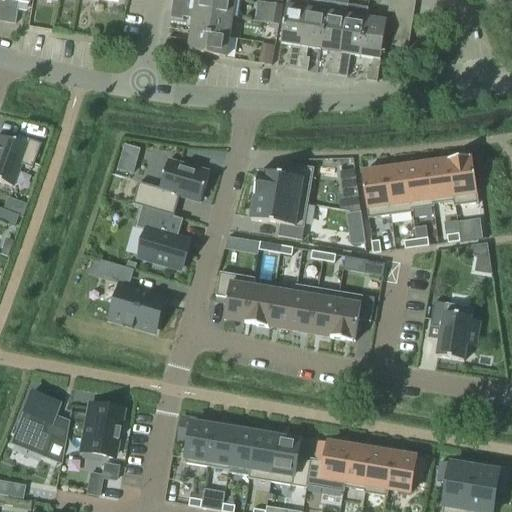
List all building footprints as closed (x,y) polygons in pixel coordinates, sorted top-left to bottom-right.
[(7,0),(4,26),(14,28),(16,15),(17,6),(27,8),(28,0),(7,0)] [(174,1),(172,12),(232,21),(235,3),(218,0),(195,0),(195,5),(174,1)] [(287,9),(281,48),(291,50),(287,72),(297,73),(309,2),(293,0),(287,0),(286,9),(287,9)] [(414,15),(416,3),(399,0),(391,0),(389,11),(414,15)] [(309,2),(297,73),(308,75),(310,62),(307,62),(308,52),(321,54),(328,5),(309,2)] [(328,5),(321,54),(334,57),(332,66),(328,65),(326,78),(337,79),(346,19),(348,7),(329,4),(328,5)] [(260,25),(278,28),(281,8),(263,5),(260,25)] [(412,27),(414,15),(389,11),(387,23),(412,27)] [(192,22),(190,34),(229,41),(232,21),(172,12),(170,23),(182,25),(183,20),(192,22)] [(346,19),(337,79),(347,81),(351,59),(360,61),(367,22),(346,19)] [(377,86),(383,48),(385,35),(387,25),(367,22),(360,61),(373,63),(371,72),(369,72),(367,84),(377,86)] [(410,39),(412,27),(387,23),(387,25),(385,35),(410,39)] [(167,41),(165,52),(226,62),(229,41),(190,34),(189,45),(167,41)] [(385,35),(383,48),(408,52),(410,39),(385,35)] [(262,46),(259,66),(272,68),(275,48),(262,46)] [(0,185),(11,190),(11,188),(19,167),(30,171),(39,147),(27,142),(24,149),(0,139),(0,185)] [(125,148),(122,157),(136,161),(139,153),(125,148)] [(461,161),(448,163),(455,209),(478,206),(472,161),(461,162),(461,161)] [(138,185),(132,207),(141,210),(173,219),(179,198),(200,204),(209,175),(167,163),(159,191),(138,185)] [(447,164),(427,167),(433,209),(434,209),(433,207),(453,204),(453,209),(455,209),(448,163),(447,163),(447,164)] [(257,175),(253,198),(255,199),(308,207),(314,171),(290,167),(288,178),(259,173),(259,175),(257,175)] [(427,167),(406,170),(412,215),(413,215),(412,212),(433,209),(427,167)] [(406,170),(384,173),(390,218),(412,215),(406,170)] [(355,215),(360,214),(355,178),(354,172),(340,174),(343,199),(339,199),(340,213),(355,215)] [(384,173),(362,176),(368,221),(390,218),(384,173)] [(255,199),(251,222),(280,227),(278,239),(302,243),(308,207),(255,199)] [(141,210),(135,230),(146,234),(139,259),(181,271),(189,244),(177,241),(183,222),(173,219),(141,210)] [(0,212),(0,225),(13,230),(17,218),(0,212)] [(458,236),(446,238),(447,246),(459,244),(458,236)] [(228,240),(225,251),(234,253),(236,241),(228,240)] [(427,240),(415,242),(416,250),(428,249),(427,240)] [(415,242),(403,244),(404,252),(416,250),(415,242)] [(379,243),(371,244),(373,256),(380,255),(379,243)] [(269,247),(268,254),(279,256),(281,248),(269,246),(269,247)] [(471,248),(470,258),(477,260),(489,262),(487,246),(471,248)] [(281,248),(279,256),(291,258),(293,251),(293,250),(281,248)] [(312,254),(310,261),(322,263),(323,256),(312,254)] [(323,256),(322,263),(334,265),(335,258),(323,256)] [(102,264),(99,275),(100,276),(100,275),(128,283),(131,273),(134,274),(134,272),(126,270),(100,262),(100,264),(102,264)] [(383,279),(385,266),(366,263),(363,276),(383,279)] [(127,264),(126,270),(134,272),(135,272),(136,266),(127,264)] [(219,275),(215,299),(227,301),(224,322),(246,326),(254,281),(219,275)] [(254,281),(246,326),(255,327),(255,328),(267,330),(273,294),(253,291),(254,281)] [(120,287),(110,322),(123,326),(122,329),(123,329),(124,328),(132,330),(132,331),(133,332),(133,329),(148,334),(148,333),(154,334),(156,326),(157,326),(159,318),(159,317),(163,300),(151,297),(152,296),(120,287)] [(273,294),(267,330),(268,331),(268,329),(289,333),(296,288),(295,288),(293,297),(273,294)] [(296,288),(289,333),(310,336),(317,291),(296,288)] [(317,291),(310,336),(330,340),(330,341),(331,341),(339,295),(317,291)] [(339,295),(331,341),(344,343),(344,342),(355,344),(358,322),(370,324),(374,301),(339,295)] [(434,304),(430,329),(441,331),(437,359),(463,364),(466,348),(475,349),(480,324),(470,323),(472,311),(434,304)] [(29,396),(9,446),(43,460),(51,439),(64,444),(66,432),(50,426),(58,407),(29,396)] [(89,408),(80,455),(111,461),(120,414),(89,408)] [(181,424),(178,444),(188,445),(185,466),(207,469),(213,429),(181,424)] [(213,429),(207,469),(228,473),(235,433),(213,429)] [(235,433),(228,473),(249,477),(256,436),(235,433)] [(249,477),(249,481),(270,485),(277,440),(256,436),(249,477)] [(277,440),(270,485),(292,488),(305,491),(306,488),(309,466),(306,465),(310,445),(300,444),(277,440)] [(309,466),(306,488),(343,494),(344,494),(345,490),(343,489),(350,450),(329,446),(318,444),(315,463),(310,462),(309,466)] [(350,450),(343,489),(345,490),(364,493),(365,493),(371,453),(350,450)] [(364,493),(363,495),(364,495),(386,499),(387,499),(388,492),(387,492),(393,457),(371,453),(365,493),(364,493)] [(393,457),(387,492),(388,492),(409,496),(412,480),(422,482),(425,462),(415,460),(393,457)] [(440,464),(437,484),(447,486),(442,511),(467,511),(474,470),(450,466),(440,464)] [(103,467),(100,481),(114,484),(117,469),(103,467)] [(474,470),(467,511),(492,511),(495,494),(505,495),(509,476),(499,474),(474,470)] [(219,495),(216,511),(221,511),(223,506),(224,496),(219,495)] [(189,501),(188,509),(200,511),(201,503),(189,501)]
